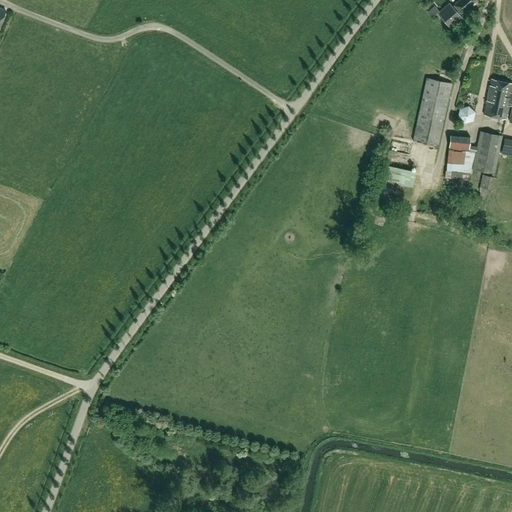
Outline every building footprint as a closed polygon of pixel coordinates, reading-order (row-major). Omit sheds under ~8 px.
[(460,14),(476,0),(460,0),(454,6),(452,8),(450,5),(438,15),(440,16),(439,17),(441,19),(442,19),(450,29),(462,19),(459,15),(460,14)] [(432,18),(438,13),(435,9),(429,14),(432,18)] [(437,145),(451,82),(426,77),(412,140),(437,145)] [(511,93),(511,85),(511,82),(490,78),(483,115),(505,120),(509,104),(511,104),(511,106),(509,122),(511,122),(511,93)] [(469,106),(460,108),(458,117),(464,123),(473,120),(475,112),(469,106)] [(494,174),(498,151),(501,136),(479,132),(477,146),(469,146),(470,137),(450,134),(449,148),(468,151),(468,152),(461,151),(452,150),(453,149),(449,149),(446,170),(445,170),(445,177),(467,180),(467,174),(471,174),(472,169),(478,171),(482,172),(494,174)] [(511,148),(503,146),(501,155),(511,157),(511,148)] [(416,173),(386,167),(378,202),(395,205),(399,186),(413,189),(416,173)] [(482,175),(479,191),(490,194),(493,177),(482,175)]
